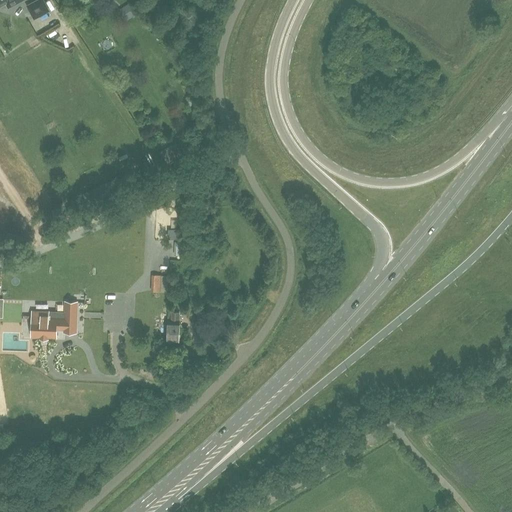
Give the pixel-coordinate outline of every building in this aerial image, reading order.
[(48,11),(42,0),(38,0),(28,6),(34,18),(48,11)] [(132,1),(123,6),(130,17),(139,12),(132,1)] [(195,103),(191,95),(186,97),(190,105),(195,103)] [(183,154),(177,143),(160,152),(166,163),(183,154)] [(110,181),(94,188),(102,200),(116,194),(110,181)] [(102,200),(94,188),(81,194),(87,207),(102,200)] [(161,275),(152,275),(151,291),(160,291),(161,275)] [(76,302),(66,302),(65,321),(56,321),(56,318),(48,318),(48,312),(33,311),(32,335),(56,336),(56,326),(65,327),(65,332),(75,332),(76,302)] [(16,329),(27,330),(28,317),(16,317),(16,329)] [(179,322),(167,322),(167,340),(178,341),(179,322)]
